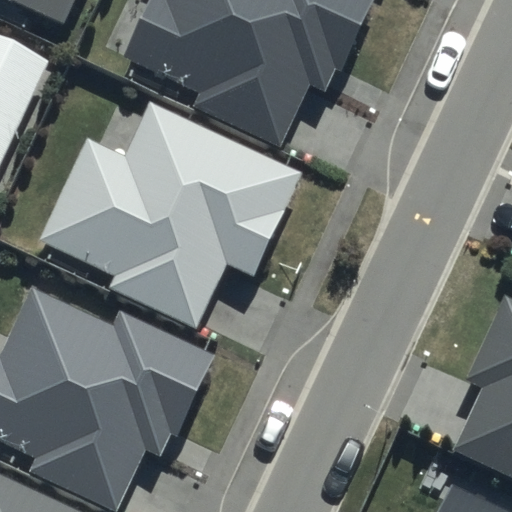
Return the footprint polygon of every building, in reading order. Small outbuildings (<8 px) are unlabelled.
[(10,0),(63,25),(75,0),(10,0)] [(374,0),(148,0),(123,56),(200,92),(193,107),(281,147),(310,83),(325,90),(336,69),(342,72),(374,0)] [(0,162),(48,62),(0,39),(0,162)] [(301,174),(149,103),(125,154),(88,137),(40,239),(116,275),(110,288),(197,329),(227,265),(253,277),(301,174)] [(215,355),(120,311),(114,324),(32,286),(0,354),(0,442),(36,459),(30,471),(117,511),(146,448),(160,455),(170,433),(177,436),(215,355)] [(511,299),(507,297),(477,362),(491,368),(453,452),(511,478),(511,299)] [(76,511),(0,477),(0,511),(76,511)] [(504,511),(445,486),(432,511),(504,511)]
